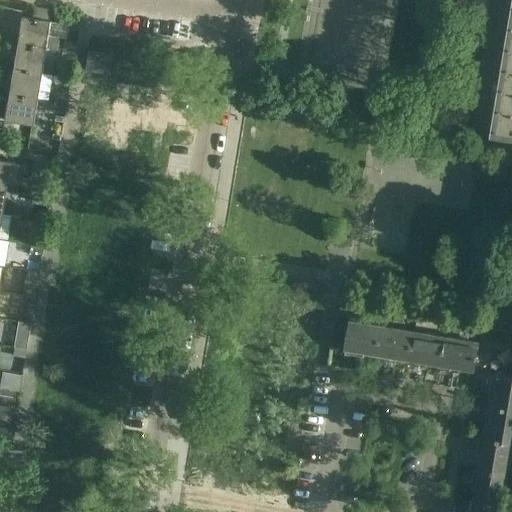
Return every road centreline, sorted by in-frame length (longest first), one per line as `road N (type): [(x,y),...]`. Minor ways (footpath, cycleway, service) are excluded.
road 1 (residential): [(143,511),(223,18)]
road 2 (residential): [(322,511),(341,394),(421,406),(437,423),(423,497)]
